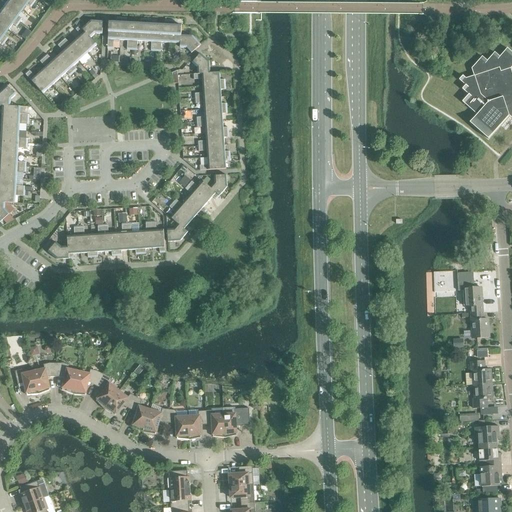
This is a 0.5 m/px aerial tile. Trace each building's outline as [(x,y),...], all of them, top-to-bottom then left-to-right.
[(0,0),(4,4),(0,10),(19,23),(22,19),(18,16),(22,11),(7,0),(0,0)] [(7,0),(22,11),(26,5),(30,8),(33,4),(27,0),(7,0)] [(0,24),(8,30),(12,24),(16,27),(19,23),(0,10),(0,9),(0,24)] [(113,40),(120,41),(121,18),(116,18),(116,22),(109,22),(107,49),(113,49),(113,40)] [(127,50),(132,50),(133,23),(126,23),(126,18),(121,18),(120,41),(127,41),(127,50)] [(137,42),(144,42),(145,19),(140,19),(140,24),(133,23),(132,50),(137,51),(137,42)] [(151,51),(156,52),(157,25),(150,24),(150,19),(145,19),(144,42),(151,42),(151,51)] [(161,43),(168,43),(169,20),(164,20),(164,25),(157,25),(156,52),(161,52),(161,43)] [(180,53),(180,48),(181,35),(181,36),(182,26),(174,26),(174,21),(169,20),(168,43),(175,44),(175,53),(180,53)] [(90,21),(82,29),(81,29),(90,39),(90,38),(95,34),(102,34),(103,22),(90,21)] [(81,35),(75,40),(88,54),(97,45),(90,38),(90,39),(81,29),(82,29),(79,25),(75,29),(81,35)] [(180,48),(186,49),(191,54),(201,45),(193,36),(181,36),(181,35),(180,48)] [(64,38),(60,41),(79,62),(88,54),(75,40),(70,45),(64,38)] [(63,51),(58,56),(73,73),(77,70),(73,66),(79,62),(60,41),(57,45),(63,51)] [(511,75),(510,69),(511,66),(511,57),(505,51),(497,59),(492,55),(485,64),(480,59),(471,69),(474,76),(465,79),(465,78),(461,82),(467,88),(464,91),(470,97),(464,104),(477,115),(469,123),(471,124),(475,120),(492,135),(509,116),(508,114),(511,109),(511,75)] [(46,54),(43,58),(61,78),(66,73),(69,77),(73,73),(58,56),(52,61),(46,54)] [(197,68),(197,74),(197,75),(210,74),(210,73),(209,62),(200,54),(192,63),(197,68)] [(45,68),(40,72),(52,86),(61,78),(43,58),(39,61),(45,68)] [(52,86),(40,72),(34,77),(28,70),(25,74),(43,94),(52,86)] [(202,79),(202,86),(225,85),(225,80),(220,80),(219,73),(210,73),(210,74),(197,75),(197,74),(192,74),(193,80),(202,79)] [(194,94),(194,99),(221,97),(221,90),(225,90),(225,85),(202,86),(203,93),(194,94)] [(0,92),(0,106),(10,107),(10,106),(10,100),(15,95),(7,86),(0,92)] [(203,103),(204,110),(227,109),(226,104),(221,104),(221,97),(194,99),(194,104),(203,103)] [(0,110),(2,111),(1,118),(28,120),(29,115),(20,114),(20,107),(10,106),(10,107),(0,106),(0,110)] [(195,118),(196,123),(223,121),(222,114),(227,114),(227,109),(204,110),(204,117),(195,118)] [(0,125),(0,130),(19,131),(19,124),(28,125),(28,120),(1,118),(1,125),(0,125)] [(205,127),(206,134),(228,133),(228,128),(223,128),(223,121),(196,123),(196,128),(205,127)] [(0,135),(1,135),(0,142),(27,144),(27,139),(18,138),(19,131),(0,130),(0,135)] [(197,142),(197,147),(224,145),(224,138),(229,138),(228,133),(206,134),(206,141),(197,142)] [(0,154),(18,155),(18,148),(27,149),(27,144),(0,142),(0,146),(0,154)] [(207,151),(207,158),(230,156),(230,152),(225,152),(224,145),(197,147),(198,152),(207,151)] [(0,166),(26,168),(26,163),(17,162),(18,155),(0,154),(0,166)] [(230,156),(207,158),(208,165),(199,166),(199,171),(226,169),(225,162),(230,162),(230,156)] [(0,178),(16,179),(17,172),(26,173),(26,168),(0,166),(0,178)] [(214,183),(210,188),(220,197),(228,188),(226,175),(214,176),(214,183)] [(0,190),(25,192),(25,187),(16,186),(16,179),(0,178),(0,190)] [(191,181),(187,185),(208,203),(213,197),(216,201),(220,197),(210,188),(202,181),(197,187),(191,181)] [(191,194),(186,199),(204,215),(207,211),(203,208),(208,203),(187,185),(184,188),(191,194)] [(0,202),(5,203),(15,204),(15,196),(24,196),(25,192),(0,190),(0,202)] [(175,199),(172,203),(192,221),(197,215),(201,219),(204,215),(186,199),(182,205),(175,199)] [(0,222),(1,221),(3,220),(6,224),(14,220),(9,214),(4,209),(5,203),(0,202),(0,222)] [(170,218),(178,225),(178,224),(188,233),(191,229),(187,226),(192,221),(172,203),(168,206),(175,212),(170,218)] [(146,231),(139,232),(140,254),(145,254),(145,249),(152,249),(150,222),(145,222),(146,231)] [(155,222),(150,222),(152,249),(159,248),(160,253),(165,253),(163,230),(156,231),(155,222)] [(131,223),(126,224),(128,250),(135,250),(136,255),(140,254),(139,232),(132,232),(131,223)] [(122,233),(115,233),(117,256),(122,256),(121,251),(128,250),(126,224),(121,224),(122,233)] [(178,224),(178,225),(174,229),(167,230),(168,242),(180,242),(188,233),(178,224)] [(98,234),(91,235),(93,258),(98,257),(97,253),(104,252),(102,225),(98,225),(98,234)] [(107,225),(102,225),(104,252),(111,252),(112,256),(117,256),(115,233),(108,234),(107,225)] [(83,226),(78,227),(80,254),(87,253),(88,258),(93,258),(91,235),(84,235),(83,226)] [(67,237),(67,247),(68,247),(69,259),(74,259),(73,254),(80,254),(78,227),(74,227),(74,236),(67,237)] [(68,247),(67,247),(61,247),(56,243),(48,252),(57,260),(69,259),(68,247)] [(470,307),(470,314),(482,313),(481,288),(474,288),(473,281),(473,272),(457,273),(458,291),(464,291),(465,307),(470,307)] [(482,313),(470,314),(471,317),(472,339),(489,338),(488,319),(483,320),(482,313)] [(472,372),(473,386),(492,384),(491,370),(485,370),(484,362),(470,363),(470,372),(472,372)] [(49,377),(56,377),(56,364),(50,364),(44,365),(45,369),(34,372),(39,395),(50,391),(47,378),(49,377)] [(62,391),(73,395),(78,372),(68,370),(69,365),(63,364),(56,364),(56,377),(63,377),(65,378),(62,391)] [(140,366),(134,372),(138,376),(144,369),(140,366)] [(27,396),(39,395),(34,372),(23,374),(22,370),(15,371),(18,385),(24,383),(27,396)] [(90,383),(96,386),(102,374),(96,371),(90,370),(89,374),(78,372),(73,395),(85,396),(88,383),(90,383)] [(96,401),(104,410),(119,391),(110,384),(113,381),(108,377),(102,374),(96,386),(103,389),(104,391),(96,401)] [(492,384),(473,386),(474,400),(472,400),(473,409),(487,408),(487,399),(493,399),(492,384)] [(125,406),(130,409),(136,397),(130,394),(128,398),(119,391),(104,410),(115,416),(123,405),(125,406)] [(133,428),(143,433),(150,410),(140,407),(142,400),(136,397),(130,409),(135,412),(137,413),(133,428)] [(254,401),(252,406),(254,409),(259,411),(262,404),(254,401)] [(161,422),(168,423),(169,410),(162,409),(152,404),(150,410),(143,433),(155,435),(159,422),(161,422)] [(235,414),(223,415),(225,438),(237,436),(236,427),(249,426),(248,409),(234,409),(235,414)] [(177,439),(189,440),(188,417),(176,418),(176,411),(169,410),(168,423),(174,424),(176,424),(177,439)] [(188,417),(189,440),(201,438),(200,425),(206,425),(205,411),(198,412),(199,416),(188,417)] [(212,411),(205,411),(206,425),(212,424),(213,437),(225,438),(223,415),(212,416),(212,411)] [(478,434),(478,448),(497,447),(497,439),(499,439),(498,426),(474,428),(475,435),(478,434)] [(480,461),(481,467),(501,466),(500,454),(497,454),(497,447),(478,448),(479,461),(480,461)] [(501,466),(481,467),(480,467),(481,487),(500,486),(499,479),(502,478),(501,466)] [(230,487),(249,485),(253,485),(252,467),(239,468),(239,474),(229,475),(230,487)] [(169,472),(170,490),(190,489),(189,480),(187,480),(187,471),(169,472)] [(25,473),(16,477),(19,485),(28,482),(25,473)] [(24,505),(43,499),(49,497),(44,483),(39,485),(37,481),(20,487),(23,497),(22,497),(24,505)] [(241,498),(241,504),(254,503),(254,496),(250,496),(249,485),(230,487),(230,498),(241,498)] [(170,490),(171,508),(189,507),(189,498),(190,498),(190,489),(170,490)] [(499,511),(499,498),(477,500),(477,511),(499,511)] [(48,511),(43,499),(24,505),(26,511),(48,511)] [(231,511),(250,511),(251,510),(255,510),(254,503),(241,504),(241,510),(231,511)]
